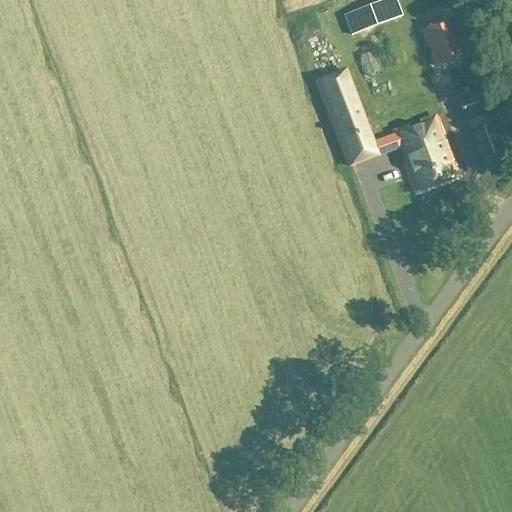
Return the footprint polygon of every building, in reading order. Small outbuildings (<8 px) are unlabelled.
[(446,0),(412,0),(418,14),(422,13),(424,19),(420,20),(425,32),(455,21),(446,0)] [(473,13),(482,37),(500,30),(491,6),(473,13)] [(430,90),(417,50),(404,54),(401,44),(393,47),(410,97),(430,90)] [(373,146),(369,135),(345,73),(316,84),(340,146),(348,168),(377,157),(373,146)] [(441,102),(457,101),(455,82),(439,84),(441,102)] [(488,89),(458,102),(466,120),(495,108),(488,89)] [(450,199),(429,141),(389,155),(409,213),(424,208),(450,199)]
